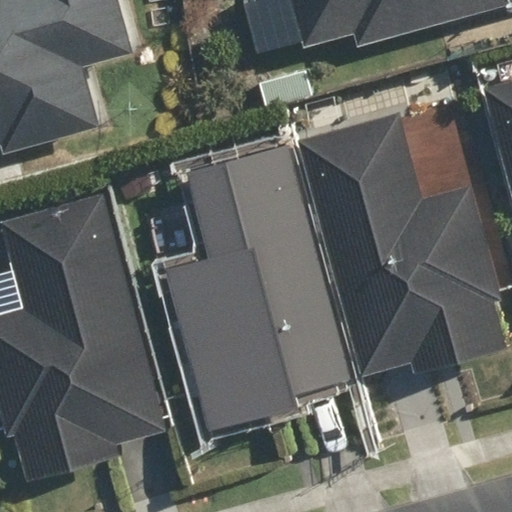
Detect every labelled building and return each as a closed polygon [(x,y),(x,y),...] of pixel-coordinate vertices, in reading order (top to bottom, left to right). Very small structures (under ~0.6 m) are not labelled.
[(0,0),(0,143),(7,142),(10,150),(107,123),(90,63),(140,49),(126,0),(0,0)] [(362,29),(365,42),(511,1),(511,0),(251,0),(265,48),(310,36),(312,43),(362,29)] [(511,78),(489,85),(511,166),(511,78)] [(407,109),(305,137),(369,371),(420,357),(423,368),(511,344),(511,332),(502,297),(511,295),(480,180),(431,193),(407,109)] [(360,373),(297,140),(194,168),(217,254),(173,265),(217,425),(310,400),(307,387),(360,373)] [(175,426),(109,191),(7,219),(31,303),(0,311),(0,382),(14,432),(23,430),(36,476),(129,450),(126,439),(175,426)]
